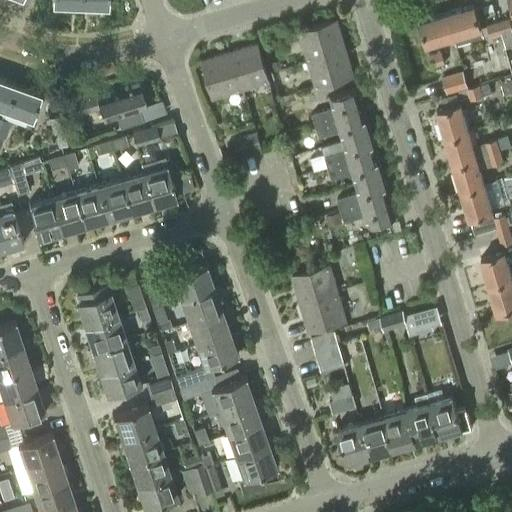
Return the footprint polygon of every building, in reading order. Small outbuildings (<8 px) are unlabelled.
[(474,5),(446,13),(453,35),(454,37),(456,45),(482,37),(481,36),(488,33),(489,36),(497,34),(501,33),(496,21),(491,22),(480,26),(474,5)] [(446,13),(419,22),(426,46),(454,37),(453,35),(446,13)] [(511,28),(508,17),(496,21),(501,33),(504,45),(511,42),(511,28)] [(306,58),(344,46),(336,18),(297,29),(306,58)] [(257,41),(229,50),(240,87),(269,79),(257,41)] [(353,75),(344,46),(306,58),(314,86),(353,75)] [(240,87),(229,50),(201,58),(212,96),(240,87)] [(440,50),(429,53),(433,66),(444,62),(440,50)] [(446,92),(467,85),(464,74),(462,69),(441,76),(446,92)] [(0,104),(6,106),(13,83),(0,78),(0,104)] [(467,85),(446,92),(447,94),(441,96),(444,108),(436,110),(444,138),(468,130),(460,103),(459,103),(458,99),(469,95),(469,99),(491,92),(487,81),(479,84),(478,82),(467,85)] [(119,128),(142,120),(138,107),(146,104),(138,82),(97,96),(95,91),(72,99),(78,115),(98,108),(102,119),(115,115),(119,128)] [(38,92),(13,83),(6,106),(30,115),(38,92)] [(331,107),(311,113),(313,122),(314,124),(364,110),(357,87),(328,96),(331,107)] [(364,110),(314,124),(317,135),(338,128),(341,138),(370,130),(364,110)] [(3,118),(0,125),(0,133),(4,136),(10,120),(3,118)] [(161,137),(156,123),(131,131),(132,132),(134,141),(136,145),(161,137)] [(370,130),(341,138),(344,148),(323,155),(326,166),(376,151),(370,130)] [(468,130),(444,138),(452,165),(499,149),(509,146),(505,134),(473,144),(468,130)] [(125,133),(108,138),(111,149),(128,144),(128,143),(134,141),(132,132),(125,133)] [(232,139),(236,155),(260,148),(255,132),(232,139)] [(111,149),(108,138),(94,142),(97,153),(111,149)] [(75,149),(61,152),(65,163),(66,168),(79,165),(75,149)] [(503,161),(499,149),(452,165),(460,191),(484,184),(479,168),(503,161)] [(383,173),(376,151),(326,166),(329,177),(350,171),(353,182),(383,173)] [(65,163),(61,152),(47,157),(50,168),(65,163)] [(142,168),(153,204),(153,203),(175,196),(175,197),(176,197),(166,161),(165,161),(165,162),(143,169),(143,168),(142,168)] [(11,168),(16,190),(17,192),(30,189),(24,165),(11,168)] [(0,168),(0,179),(1,183),(13,180),(8,166),(0,168)] [(153,204),(142,168),(142,169),(120,175),(120,174),(130,211),(130,210),(130,209),(152,203),(152,204),(153,204)] [(383,173),(353,182),(356,193),(334,199),(337,211),(390,196),(383,173)] [(130,211),(120,174),(119,175),(119,176),(98,182),(97,181),(107,217),(108,217),(107,216),(129,210),(129,211),(130,211)] [(107,217),(97,181),(96,181),(97,182),(75,189),(74,187),(74,188),(84,224),(85,224),(84,223),(106,216),(106,217),(107,217)] [(484,184),(460,191),(468,219),(469,218),(473,232),(494,227),(508,223),(505,211),(492,215),(492,212),(484,184)] [(52,194),(51,194),(61,230),(62,230),(61,229),(83,223),(84,224),(74,188),(73,188),(74,189),(52,195),(52,194)] [(61,230),(51,194),(51,196),(29,202),(29,201),(28,201),(38,237),(39,237),(39,236),(60,229),(61,231),(61,230)] [(396,217),(390,196),(337,211),(341,223),(365,216),(369,226),(396,217)] [(0,246),(21,241),(22,242),(23,242),(12,205),(11,206),(12,207),(2,210),(0,203),(0,246)] [(337,212),(324,215),(327,225),(340,221),(337,212)] [(511,235),(508,223),(494,227),(499,244),(511,240),(511,235)] [(489,285),(511,278),(503,251),(480,257),(489,285)] [(179,298),(214,285),(213,285),(206,264),(207,263),(206,262),(171,275),(171,276),(172,275),(180,297),(179,297),(179,298)] [(299,301),(338,290),(330,262),(291,273),(299,301)] [(511,280),(511,278),(489,285),(497,313),(511,308),(511,280)] [(81,326),(117,314),(116,314),(113,307),(118,305),(110,282),(76,293),(79,301),(73,303),(74,304),(75,304),(82,325),(81,326)] [(137,307),(145,305),(137,282),(126,286),(133,309),(137,307)] [(155,283),(153,284),(145,286),(151,306),(162,303),(155,283)] [(214,285),(179,298),(180,298),(187,319),(186,320),(187,320),(222,308),(222,307),(221,308),(213,286),(214,286),(214,285)] [(338,290),(299,301),(308,330),(346,318),(338,290)] [(148,316),(145,305),(137,307),(140,319),(148,316)] [(222,308),(187,320),(187,321),(188,320),(195,342),(194,342),(194,343),(230,330),(229,330),(221,309),(222,308)] [(406,323),(403,315),(402,309),(379,315),(381,324),(383,329),(406,323)] [(408,333),(432,327),(430,320),(418,323),(415,311),(403,315),(406,323),(408,333)] [(117,314),(81,326),(81,327),(83,326),(90,348),(89,348),(89,349),(125,337),(124,336),(123,337),(116,315),(117,315),(117,314)] [(379,315),(366,319),(368,328),(381,324),(379,315)] [(156,321),(159,329),(172,325),(168,317),(156,321)] [(0,349),(22,342),(22,341),(21,342),(14,320),(15,320),(14,319),(0,323),(0,349)] [(315,347),(337,340),(334,328),(311,335),(315,347)] [(230,330),(194,343),(195,343),(196,343),(203,364),(174,374),(177,383),(214,372),(210,363),(238,353),(238,352),(236,353),(229,331),(230,331),(230,330)] [(125,337),(89,349),(90,349),(97,370),(96,371),(97,371),(132,359),(131,359),(124,338),(125,337)] [(163,340),(167,352),(175,349),(171,337),(163,340)] [(337,340),(315,347),(318,358),(341,352),(337,340)] [(0,349),(0,374),(29,364),(28,364),(21,343),(22,342),(0,349)] [(158,342),(147,345),(149,353),(160,350),(158,342)] [(511,345),(507,347),(507,350),(489,355),(492,367),(511,361),(511,364),(511,345)] [(344,363),(341,352),(318,358),(321,370),(344,363)] [(132,360),(132,359),(97,371),(97,372),(98,371),(105,393),(104,393),(104,394),(140,382),(140,381),(138,382),(131,360),(132,360)] [(30,365),(29,364),(0,374),(0,391),(2,398),(1,398),(1,399),(37,387),(36,387),(29,365),(30,365)] [(218,384),(214,372),(177,383),(182,398),(211,388),(219,409),(218,409),(218,410),(253,398),(253,397),(252,397),(245,376),(246,376),(245,374),(218,384)] [(148,392),(172,385),(168,373),(144,380),(148,392)] [(172,385),(148,392),(152,403),(176,397),(172,385)] [(37,387),(1,399),(2,399),(3,399),(10,421),(9,421),(9,422),(45,410),(44,409),(43,409),(36,388),(37,388),(37,387)] [(351,392),(332,397),(327,399),(330,410),(354,403),(351,392)] [(428,399),(438,435),(439,435),(439,434),(461,428),(461,429),(462,429),(451,393),(450,393),(451,394),(429,400),(428,399)] [(253,398),(218,410),(219,410),(227,431),(226,432),(261,420),(261,419),(260,420),(252,398),(254,398),(253,398)] [(406,406),(405,406),(416,442),(416,441),(438,434),(438,436),(438,435),(428,399),(427,400),(428,401),(406,407),(406,406)] [(119,439),(155,427),(155,426),(154,427),(146,405),(147,405),(147,404),(111,416),(112,417),(113,416),(120,438),(119,438),(119,439)] [(416,442),(405,406),(405,407),(383,414),(383,412),(382,413),(393,449),(393,448),(393,447),(415,441),(415,442),(416,442)] [(360,419),(359,419),(370,455),(370,454),(392,448),(392,449),(393,449),(382,413),(382,414),(360,420),(360,419)] [(172,420),(177,433),(187,429),(182,416),(172,420)] [(370,455),(359,419),(359,420),(337,427),(337,426),(336,426),(347,462),(348,462),(347,461),(369,454),(369,455),(370,455)] [(261,420),(226,432),(226,433),(227,433),(234,454),(233,454),(234,455),(269,443),(269,442),(268,442),(260,421),(261,421),(261,420)] [(0,437),(8,435),(4,423),(0,423),(0,437)] [(193,428),(197,442),(208,439),(203,424),(193,428)] [(155,427),(119,439),(121,439),(128,460),(127,461),(163,449),(162,449),(161,449),(154,428),(155,427)] [(18,445),(25,466),(24,466),(24,467),(59,455),(58,455),(51,433),(52,433),(52,432),(16,444),(17,445),(18,445)] [(0,449),(8,447),(12,446),(8,435),(0,437),(0,449)] [(269,443),(234,455),(235,455),(242,476),(241,477),(242,478),(277,465),(277,464),(276,465),(268,443),(269,443)] [(163,449),(127,461),(127,462),(128,461),(135,483),(134,483),(134,484),(170,472),(170,471),(169,472),(162,450),(163,450),(163,449)] [(199,455),(202,465),(212,461),(209,451),(199,455)] [(185,467),(189,465),(201,462),(199,455),(198,452),(182,457),(185,467)] [(25,467),(32,488),(31,489),(67,477),(66,477),(58,456),(59,456),(59,455),(24,467),(25,467)] [(209,489),(202,465),(201,462),(189,465),(199,492),(209,489)] [(213,490),(221,487),(213,463),(205,466),(213,490)] [(170,472),(134,484),(135,484),(136,484),(143,505),(142,506),(142,507),(178,495),(178,494),(177,494),(169,473),(170,472)] [(0,477),(0,489),(3,498),(13,495),(7,476),(0,477)] [(33,489),(40,511),(39,511),(74,500),(74,499),(73,500),(66,478),(67,478),(67,477),(31,489),(32,490),(33,489)] [(74,500),(39,511),(40,511),(77,511),(74,501),(75,500),(74,500)]
